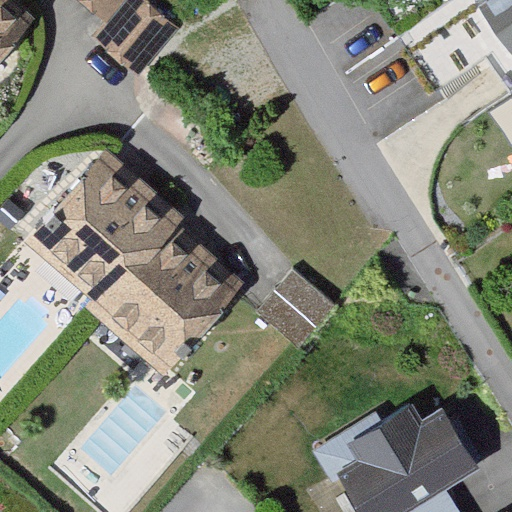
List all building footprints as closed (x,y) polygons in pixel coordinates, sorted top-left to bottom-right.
[(0,0),(0,54),(28,19),(4,0),(0,0)] [(87,0),(104,12),(90,30),(142,69),(180,18),(156,0),(87,0)] [(511,0),(491,0),(480,8),(511,53),(511,0)] [(171,230),(179,220),(101,153),(22,245),(88,302),(100,312),(171,230)] [(238,287),(171,230),(100,312),(88,302),(80,311),(159,378),(238,287)] [(344,511),(386,511),(472,461),(439,405),(416,418),(409,405),(341,443),(349,458),(322,474),(344,511)]
